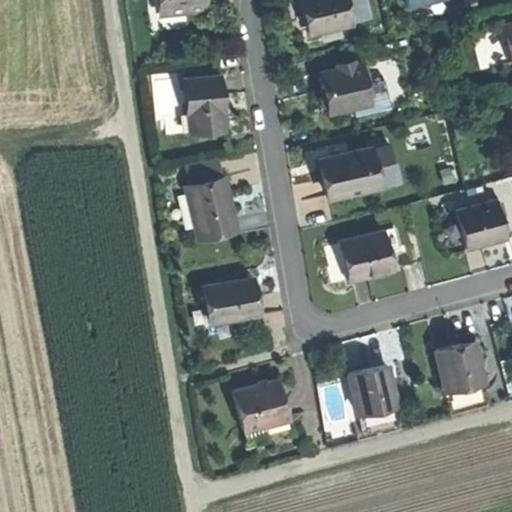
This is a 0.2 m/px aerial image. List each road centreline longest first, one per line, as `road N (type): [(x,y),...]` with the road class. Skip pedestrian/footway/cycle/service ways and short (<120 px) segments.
road 1 (residential): [(245,0),(299,319),(322,333),(511,281)]
road 2 (track): [(0,132),(128,125)]
